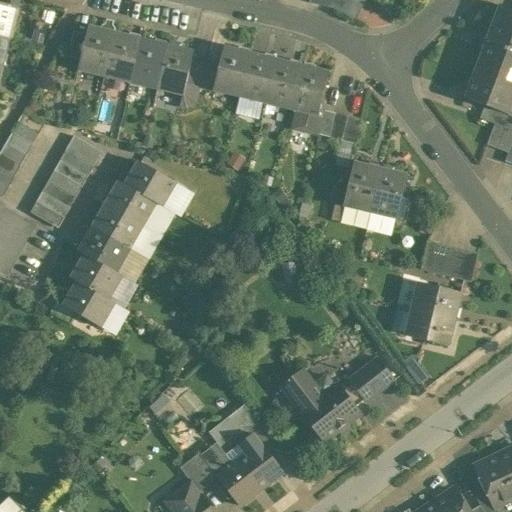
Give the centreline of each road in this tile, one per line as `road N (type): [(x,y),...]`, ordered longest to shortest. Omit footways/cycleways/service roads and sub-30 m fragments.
road 1 (residential): [(329,511),(511,373)]
road 2 (residential): [(377,67),(511,242)]
road 3 (residential): [(215,0),(325,28),(377,67)]
